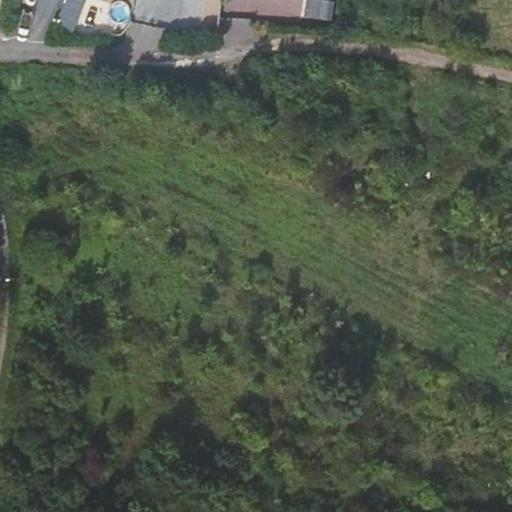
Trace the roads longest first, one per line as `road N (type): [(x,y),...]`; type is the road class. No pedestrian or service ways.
road 1 (unclassified): [(367,50),(133,67),(0,57)]
road 2 (track): [(511,83),(367,50)]
